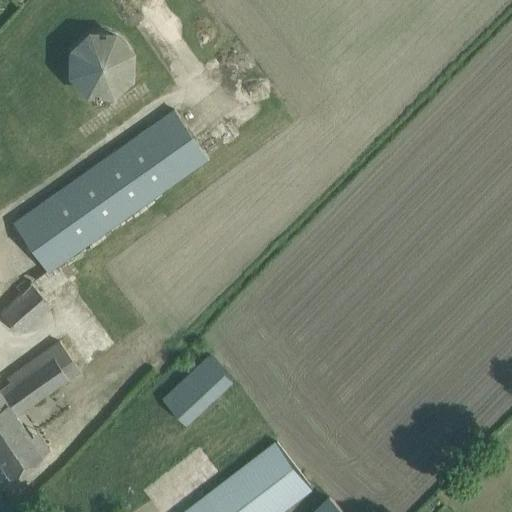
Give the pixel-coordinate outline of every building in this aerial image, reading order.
[(116,30),(88,29),(68,47),(67,75),(86,95),(114,96),(134,77),(134,50),(116,30)] [(174,108),(13,221),(47,270),(208,157),(174,108)] [(36,278),(4,309),(24,331),(57,300),(36,278)] [(0,391),(0,460),(9,475),(42,454),(15,414),(80,371),(61,341),(7,377),(12,385),(1,393),(0,391)] [(208,353),(162,396),(185,421),(232,378),(208,353)] [(276,511),(311,486),(277,441),(184,511),(276,511)] [(345,511),(329,496),(313,511),(345,511)]
